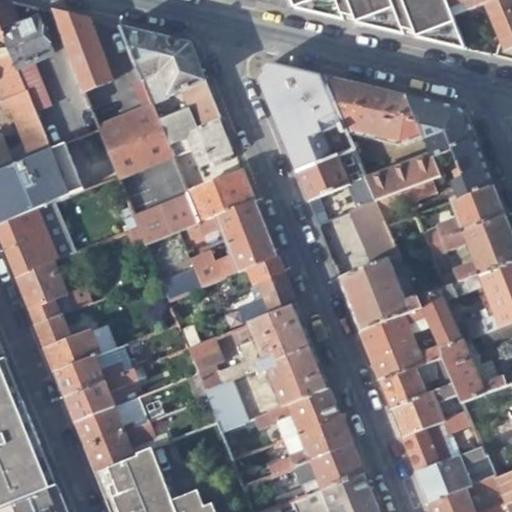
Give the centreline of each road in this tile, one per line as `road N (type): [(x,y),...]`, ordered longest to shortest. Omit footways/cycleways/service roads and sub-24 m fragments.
road 1 (residential): [(400,511),(204,17)]
road 2 (residential): [(204,17),(475,82)]
road 3 (residential): [(0,295),(85,511)]
